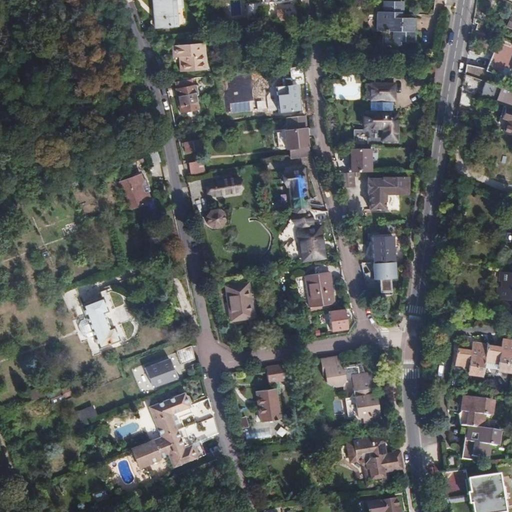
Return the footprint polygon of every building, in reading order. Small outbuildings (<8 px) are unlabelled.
[(153,0),(156,27),(176,25),(175,8),(182,7),(181,0),(153,0)] [(255,0),(256,3),(245,3),(246,19),(269,17),(268,1),(286,0),(255,0)] [(402,19),(402,2),(387,2),(387,12),(381,12),(381,25),(380,31),(386,31),(386,45),(402,46),(402,43),(409,43),(409,32),(416,33),(416,25),(416,19),(405,19),(402,19)] [(367,34),(367,53),(376,53),(376,35),(367,34)] [(511,42),(502,38),(488,72),(497,75),(497,76),(496,80),(499,82),(501,77),(511,81),(511,42)] [(188,58),(190,73),(215,69),(212,54),(208,55),(207,43),(181,47),(183,59),(188,58)] [(466,65),(465,74),(485,81),(494,84),(497,75),(488,72),(468,65),(467,65),(466,65)] [(305,73),(305,66),(291,68),(291,75),(305,73)] [(185,84),(188,111),(204,109),(200,81),(185,84)] [(276,87),(279,112),(299,109),(296,85),(276,87)] [(394,102),(394,88),(371,87),(370,106),(392,107),(392,102),(394,102)] [(392,114),(392,107),(370,106),(370,114),(365,114),(364,129),(383,129),(383,139),(396,139),(396,114),(392,114)] [(309,156),(304,116),(286,118),(291,159),(309,156)] [(184,143),(185,153),(194,152),(192,142),(184,143)] [(369,172),(370,149),(350,148),(351,172),(352,172),(369,172)] [(156,150),(147,152),(150,165),(159,162),(156,150)] [(488,181),(506,187),(511,167),(511,161),(495,156),(488,181)] [(191,161),(193,173),(206,171),(204,159),(191,161)] [(291,209),(308,207),(306,192),(304,192),(300,167),(284,170),(286,185),(288,185),(291,209)] [(347,174),(339,173),(342,187),(350,185),(347,174)] [(123,186),(131,208),(151,201),(147,193),(150,191),(146,180),(143,181),(141,175),(133,178),(134,180),(126,183),(125,181),(119,183),(121,187),(123,186)] [(240,178),(215,181),(217,194),(242,191),(240,178)] [(382,211),(382,189),(408,189),(408,178),(383,178),(383,180),(365,180),(364,194),(367,194),(367,210),(382,211)] [(219,206),(201,214),(209,231),(226,224),(219,206)] [(317,228),(307,230),(305,229),(304,228),(302,228),(300,228),(298,229),(297,230),(296,232),(295,234),(295,236),(296,238),(297,239),(299,241),(303,261),(322,257),(317,228)] [(373,263),(393,262),(391,238),(372,238),(372,256),(370,256),(370,263),(373,263)] [(393,278),(393,262),(373,263),(373,279),(378,279),(378,295),(390,295),(389,278),(393,278)] [(305,276),(310,307),(334,303),(330,272),(305,276)] [(504,282),(502,281),(501,288),(499,289),(498,299),(511,300),(511,272),(505,272),(504,282)] [(227,285),(232,319),(253,316),(248,282),(227,285)] [(83,305),(100,349),(120,341),(114,327),(109,329),(103,314),(108,312),(103,297),(83,305)] [(347,329),(344,309),(328,312),(330,331),(347,329)] [(303,315),(287,318),(288,327),(311,323),(310,316),(303,316),(303,315)] [(466,368),(481,371),(484,359),(497,361),(495,368),(511,371),(511,363),(511,340),(501,339),(499,347),(486,345),(486,342),(471,339),(470,348),(457,346),(455,358),(467,360),(466,368)] [(199,360),(195,349),(194,346),(179,352),(180,354),(185,366),(199,360)] [(339,365),(338,357),(315,361),(317,376),(321,376),(322,382),(327,386),(332,385),(336,388),(342,387),(347,381),(351,380),(353,391),(357,391),(358,397),(354,398),(357,417),(362,417),(363,424),(380,422),(375,394),(372,395),(369,376),(364,376),(364,373),(359,363),(339,365)] [(168,359),(145,369),(153,388),(175,379),(168,359)] [(281,366),(261,369),(263,386),(283,383),(281,366)] [(61,391),(64,398),(86,389),(83,382),(61,391)] [(252,395),(257,425),(276,422),(270,391),(252,395)] [(159,438),(176,431),(174,426),(171,418),(170,415),(177,412),(188,408),(195,424),(213,417),(207,399),(188,406),(183,393),(147,407),(153,422),(156,429),(159,438)] [(457,458),(469,460),(470,456),(483,458),(485,444),(494,445),(496,431),(479,428),(480,415),(488,416),(490,402),(461,397),(458,411),(454,414),(456,425),(463,425),(457,458)] [(74,409),(79,422),(102,412),(97,400),(74,409)] [(217,433),(213,417),(195,424),(198,432),(201,439),(217,433)] [(240,428),(247,427),(246,417),(238,418),(240,428)] [(159,438),(131,450),(137,467),(167,455),(172,468),(195,458),(195,456),(196,453),(194,447),(190,446),(187,437),(198,432),(195,424),(176,431),(159,438)] [(384,472),(402,468),(401,462),(399,453),(384,456),(383,449),(384,446),(383,441),(379,442),(378,438),(373,439),(372,442),(369,440),(337,446),(341,463),(350,461),(350,463),(357,468),(357,472),(365,470),(367,479),(365,479),(366,480),(368,489),(376,487),(376,486),(387,484),(384,472)] [(359,481),(366,480),(365,479),(367,479),(365,470),(357,472),(359,481)] [(468,479),(471,511),(502,511),(499,476),(468,479)] [(403,511),(401,498),(364,504),(365,511),(403,511)]
